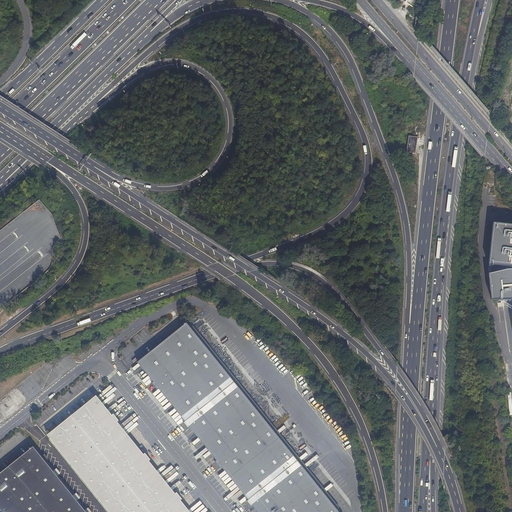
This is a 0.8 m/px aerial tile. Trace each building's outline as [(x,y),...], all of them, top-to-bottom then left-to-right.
[(417,137),(409,136),(407,152),(415,153),(417,137)] [(338,511),(297,460),(289,451),(186,323),(139,361),(154,380),(151,383),(156,390),(160,387),(187,420),(183,423),(188,429),(192,426),(218,459),(214,462),(219,468),(223,465),(250,498),(246,501),(251,508),(255,504),(261,511),(338,511)] [(186,511),(178,502),(181,499),(177,493),(173,496),(147,463),(150,460),(145,454),(142,457),(115,423),(118,420),(113,414),(109,417),(94,397),(47,435),(108,511),(186,511)] [(300,441),(289,451),(297,460),(308,451),(300,441)] [(85,511),(33,447),(0,473),(0,509),(2,511),(6,509),(8,511),(85,511)]
